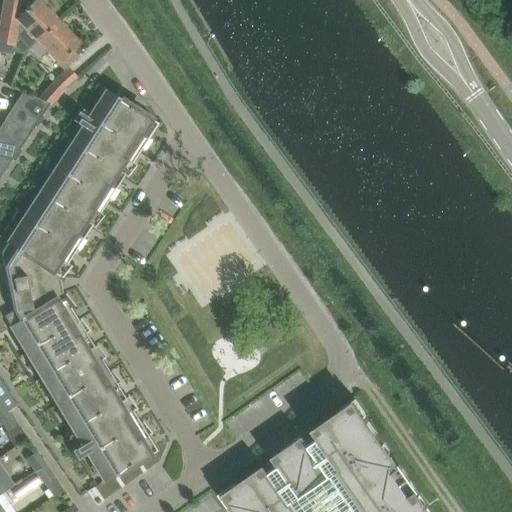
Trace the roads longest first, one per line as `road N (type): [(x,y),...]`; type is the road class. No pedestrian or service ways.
road 1 (residential): [(207,470),(96,289),(189,132)]
road 2 (residential): [(353,373),(189,132)]
road 3 (residential): [(207,470),(353,373)]
road 4 (residential): [(456,511),(353,373)]
road 5 (residential): [(189,132),(96,0)]
road 6 (tertiary): [(404,0),(427,53),(474,95)]
